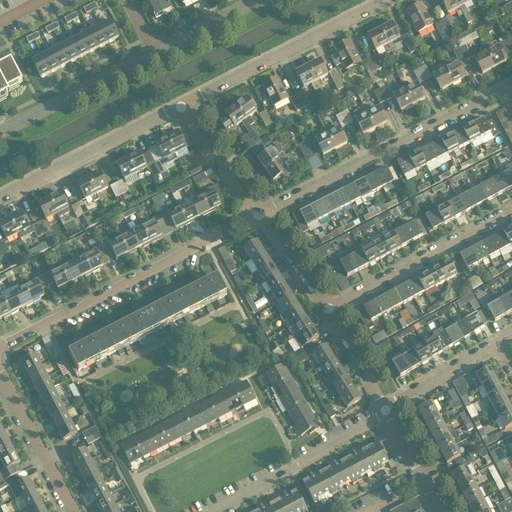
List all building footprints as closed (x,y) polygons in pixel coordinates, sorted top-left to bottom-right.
[(147,0),(158,19),(172,11),(170,6),(168,3),(166,0),(147,0)] [(463,15),(454,0),(439,0),(447,14),(455,10),(458,17),(463,15)] [(454,0),(463,15),(468,13),(464,6),(471,2),(469,0),(454,0)] [(506,13),(511,10),(511,2),(503,8),(499,10),(502,16),(506,14),(506,13)] [(92,12),(97,9),(95,4),(89,6),(92,12)] [(421,5),(407,12),(418,33),(432,26),(421,5)] [(86,15),(92,12),(89,6),(83,9),(86,15)] [(76,13),(74,14),(70,16),(73,22),(78,19),(76,13)] [(67,24),(73,22),(70,16),(64,19),(67,24)] [(441,22),(450,41),(455,39),(452,33),(453,33),(446,19),(441,22)] [(110,22),(100,27),(109,44),(118,39),(110,22)] [(450,41),(441,22),(434,26),(443,45),(450,41)] [(54,32),(59,29),(56,23),(51,26),(54,32)] [(392,24),(379,30),(391,52),(395,50),(392,43),(399,39),(392,24)] [(48,34),(54,32),(51,26),(45,29),(48,34)] [(100,27),(90,32),(99,49),(109,44),(100,27)] [(391,52),(379,30),(368,36),(375,51),(383,48),(386,54),(391,52)] [(90,32),(81,37),(89,54),(99,49),(90,32)] [(34,41),(40,39),(37,33),(32,36),(34,41)] [(26,39),(29,44),(34,41),(32,36),(26,39)] [(81,37),(71,42),(80,59),(89,54),(81,37)] [(410,38),(403,42),(410,55),(410,54),(413,60),(418,58),(415,52),(417,51),(410,38)] [(467,38),(456,43),(459,49),(465,46),(470,44),(467,38)] [(511,53),(505,41),(499,45),(505,56),(511,53)] [(71,42),(61,47),(70,64),(80,59),(71,42)] [(338,55),(331,58),(336,68),(343,64),(345,70),(360,63),(349,42),(335,49),(338,55)] [(456,43),(449,46),(453,53),(459,49),(456,43)] [(459,49),(465,61),(471,58),(465,46),(459,49)] [(483,48),(494,68),(505,63),(498,47),(490,51),(488,46),(483,48)] [(61,47),(52,52),(60,69),(70,64),(61,47)] [(494,68),(483,48),(479,50),(482,56),(474,59),(481,75),(494,68)] [(465,61),(459,49),(453,53),(459,64),(465,61)] [(52,52),(42,57),(50,74),(60,69),(52,52)] [(369,59),(378,78),(384,75),(381,69),(375,56),(369,59)] [(42,57),(32,62),(41,79),(50,74),(42,57)] [(378,78),(369,59),(362,63),(373,84),(376,83),(380,81),(378,78)] [(307,67),(319,89),(321,93),(324,91),(322,88),(323,87),(319,80),(327,76),(319,61),(307,67)] [(0,101),(10,96),(7,92),(23,84),(12,62),(0,68),(0,101)] [(441,65),(452,85),(464,79),(456,64),(449,68),(446,63),(441,65)] [(452,85),(441,65),(437,67),(440,73),(433,77),(440,91),(452,85)] [(425,66),(419,70),(425,82),(432,78),(425,66)] [(319,89),(307,67),(295,73),(303,88),(311,85),(314,92),(319,89)] [(335,69),(328,73),(338,92),(345,88),(335,69)] [(425,82),(419,70),(413,73),(419,85),(425,82)] [(277,79),(263,86),(274,107),(288,100),(277,79)] [(402,85),(412,106),(424,99),(417,85),(409,89),(406,83),(402,85)] [(412,106),(402,85),(397,88),(400,93),(393,97),(400,112),(412,106)] [(385,102),(377,86),(371,89),(374,93),(373,93),(379,105),(385,102)] [(386,87),(385,87),(379,90),(385,102),(392,99),(386,87)] [(303,93),(296,96),(303,109),(309,106),(303,93)] [(246,99),(235,107),(249,127),(250,127),(254,124),(249,117),(256,112),(246,99)] [(295,122),(306,117),(298,101),(287,107),(295,122)] [(249,127),(235,107),(224,114),(228,120),(221,125),(228,135),(236,129),(234,128),(241,123),(249,135),(242,140),(246,144),(257,136),(250,127),(249,127)] [(364,109),(374,130),(386,124),(379,109),(372,112),(369,107),(364,109)] [(374,130),(364,109),(360,111),(359,109),(352,115),(355,121),(362,136),(374,130)] [(498,119),(507,114),(505,109),(495,114),(498,119)] [(340,111),(347,126),(354,122),(348,111),(344,113),(343,110),(340,111)] [(347,126),(340,111),(338,112),(340,115),(335,117),(341,129),(347,126)] [(266,112),(259,115),(266,128),(273,125),(266,112)] [(507,114),(498,119),(500,124),(510,119),(507,114)] [(473,125),(480,139),(491,134),(493,137),(499,134),(492,120),(486,123),(484,119),(473,125)] [(511,123),(510,119),(500,124),(503,129),(511,123)] [(511,123),(503,129),(505,134),(511,130),(511,123)] [(328,127),(324,130),(334,150),(347,144),(339,129),(338,130),(336,125),(329,128),(328,127)] [(473,125),(462,130),(469,145),(480,139),(473,125)] [(334,150),(324,130),(319,132),(322,138),(315,141),(322,156),(334,150)] [(462,130),(451,136),(458,150),(469,145),(462,130)] [(173,134),(166,138),(175,155),(186,149),(178,133),(174,135),(173,134)] [(257,136),(246,144),(250,150),(260,143),(261,142),(257,136)] [(451,136),(440,141),(448,156),(458,150),(451,136)] [(175,155),(166,138),(160,141),(160,143),(156,145),(164,160),(175,155)] [(440,141),(429,147),(437,161),(448,156),(440,141)] [(260,143),(250,150),(254,155),(265,147),(261,142),(260,143)] [(305,146),(311,159),(318,155),(311,143),(305,146)] [(265,171),(285,157),(277,146),(257,160),(265,171)] [(311,159),(305,146),(299,150),(306,162),(311,159)] [(429,147),(419,152),(426,167),(437,161),(429,147)] [(502,153),(506,161),(511,157),(511,155),(509,150),(502,153)] [(426,167),(419,152),(408,158),(415,172),(426,167)] [(159,172),(155,165),(150,154),(144,157),(141,159),(139,153),(135,155),(134,154),(127,157),(135,175),(146,169),(153,175),(159,172)] [(135,175),(127,157),(120,161),(120,163),(116,165),(124,180),(135,175)] [(288,161),(285,157),(265,171),(273,182),(286,172),(281,165),(288,161)] [(415,172),(408,158),(397,163),(404,178),(415,172)] [(161,161),(155,165),(160,176),(167,173),(161,161)] [(468,168),(465,164),(460,167),(454,170),(457,174),(468,168)] [(500,177),(508,191),(511,188),(511,164),(504,169),(506,174),(500,177)] [(200,165),(188,171),(191,177),(203,171),(200,165)] [(375,175),(382,189),(393,183),(386,169),(375,175)] [(472,175),(469,171),(458,176),(461,181),(472,175)] [(96,195),(107,189),(99,174),(95,175),(95,174),(87,178),(96,195)] [(204,174),(192,180),(195,185),(206,179),(204,174)] [(382,189),(375,175),(364,180),(371,195),(382,189)] [(508,191),(500,177),(489,183),(497,197),(508,191)] [(96,195),(87,178),(80,181),(81,183),(77,185),(85,201),(91,198),(94,203),(96,202),(98,206),(101,205),(96,195)] [(181,185),(183,189),(191,185),(189,180),(181,185)] [(199,184),(203,191),(210,187),(206,180),(199,184)] [(364,180),(353,186),(361,200),(371,195),(364,180)] [(122,197),(121,197),(123,200),(129,197),(127,194),(128,193),(122,181),(115,184),(122,197)] [(497,197),(489,183),(479,189),(486,203),(497,197)] [(122,197),(115,184),(110,187),(116,199),(121,197),(122,197)] [(183,189),(181,185),(169,191),(172,195),(183,189)] [(201,196),(210,214),(216,211),(215,209),(227,204),(217,186),(200,194),(201,196)] [(353,186),(343,192),(350,206),(361,200),(353,186)] [(479,189),(468,194),(476,208),(486,203),(479,189)] [(350,206),(343,192),(332,197),(339,211),(350,206)] [(163,201),(166,199),(163,193),(153,198),(161,214),(167,211),(163,201)] [(55,194),(48,198),(57,215),(68,209),(60,194),(56,196),(55,194)] [(468,194),(457,200),(465,214),(476,208),(468,194)] [(196,201),(190,204),(198,218),(202,216),(202,218),(210,214),(201,196),(195,199),(196,201)] [(339,211),(332,197),(321,203),(328,217),(339,211)] [(57,215),(48,198),(41,201),(42,203),(38,205),(46,221),(57,215)] [(198,218),(190,204),(184,207),(184,206),(185,206),(182,200),(176,203),(179,208),(178,208),(187,226),(194,222),(193,221),(198,218)] [(465,214),(457,200),(447,206),(454,220),(465,214)] [(82,201),(76,204),(82,216),(89,229),(95,226),(82,201)] [(328,217),(321,203),(310,208),(318,222),(328,217)] [(82,216),(76,204),(70,207),(77,219),(82,216)] [(406,204),(394,210),(398,218),(404,215),(402,212),(409,209),(406,204)] [(139,206),(133,209),(135,214),(136,216),(142,213),(139,207),(139,206)] [(447,206),(436,212),(443,226),(454,220),(447,206)] [(166,213),(159,216),(165,227),(172,223),(175,230),(179,228),(180,229),(187,226),(178,208),(173,211),(173,212),(168,215),(166,213)] [(318,222),(310,208),(299,214),(300,215),(293,218),(302,235),(309,231),(307,228),(318,222)] [(368,215),(371,219),(382,214),(378,208),(368,213),(369,215),(368,215)] [(135,214),(133,209),(122,215),(124,220),(135,214)] [(443,226),(436,212),(421,220),(429,234),(443,226)] [(15,215),(9,218),(17,235),(29,229),(21,213),(16,216),(15,215)] [(124,220),(122,215),(114,219),(117,224),(124,220)] [(165,227),(159,216),(152,220),(153,222),(148,225),(147,224),(142,226),(151,244),(158,241),(157,239),(161,237),(158,230),(165,227)] [(17,235),(9,218),(2,221),(3,222),(0,223),(0,227),(6,240),(17,235)] [(341,228),(336,231),(338,236),(349,230),(347,226),(344,220),(339,223),(341,228)] [(43,221),(37,224),(43,236),(49,233),(43,221)] [(403,229),(411,243),(427,235),(419,221),(403,229)] [(363,231),(364,233),(375,227),(372,222),(367,224),(361,227),(363,231)] [(43,236),(37,224),(31,227),(37,239),(43,236)] [(151,244),(142,226),(136,229),(137,231),(132,234),(139,249),(143,247),(144,248),(151,244)] [(331,235),(325,237),(328,242),(338,236),(336,231),(333,226),(327,228),(331,235)] [(511,246),(511,228),(503,233),(510,247),(511,246)] [(411,243),(403,229),(392,235),(399,249),(411,243)] [(510,247),(503,233),(492,239),(500,253),(510,247)] [(125,235),(120,238),(129,256),(135,253),(135,251),(139,249),(132,234),(126,237),(125,235)] [(74,239),(76,244),(84,240),(82,235),(74,239)] [(392,235),(382,241),(389,255),(399,249),(392,235)] [(129,256),(120,238),(114,241),(115,242),(109,245),(108,243),(101,246),(107,257),(113,254),(116,260),(121,258),(121,259),(129,256)] [(76,244),(74,239),(63,245),(65,250),(76,244)] [(492,239),(482,244),(489,259),(500,253),(492,239)] [(3,241),(0,242),(0,249),(3,256),(4,256),(11,269),(19,264),(17,260),(16,260),(11,252),(10,253),(3,241)] [(389,255),(382,241),(371,247),(378,261),(389,255)] [(250,261),(264,253),(257,242),(243,250),(250,261)] [(32,257),(49,249),(46,243),(29,251),(32,257)] [(331,250),(328,244),(314,252),(320,260),(328,257),(326,253),(331,250)] [(482,244),(471,250),(479,264),(489,259),(482,244)] [(65,250),(63,245),(52,251),(54,255),(65,250)] [(224,247),(217,251),(230,274),(237,270),(226,252),(232,248),(230,245),(224,249),(224,247)] [(88,254),(83,256),(92,274),(99,271),(99,269),(109,264),(106,257),(107,257),(101,246),(93,250),(95,253),(89,255),(88,254)] [(371,247),(361,252),(368,266),(378,261),(371,247)] [(479,264),(471,250),(460,256),(468,270),(479,264)] [(340,261),(350,257),(347,251),(337,255),(340,261)] [(361,252),(350,258),(357,272),(368,266),(361,252)] [(271,263),(264,253),(250,261),(257,272),(271,263)] [(92,274),(83,256),(77,259),(78,261),(72,264),(80,279),(85,277),(85,278),(92,274)] [(357,272),(350,258),(339,264),(346,278),(357,272)] [(438,268),(446,282),(456,276),(449,262),(438,268)] [(271,263),(257,272),(264,283),(277,274),(271,263)] [(66,265),(61,268),(70,286),(76,283),(75,281),(80,279),(72,264),(67,266),(66,265)] [(496,271),(498,276),(509,270),(506,266),(496,271)] [(498,276),(496,271),(493,267),(488,270),(493,279),(498,276)] [(50,272),(41,276),(47,288),(54,284),(58,290),(62,288),(62,289),(70,286),(61,268),(55,271),(56,272),(51,275),(50,272)] [(438,268),(428,274),(435,288),(446,282),(438,268)] [(16,270),(4,275),(7,280),(18,274),(16,270)] [(277,274),(264,283),(271,294),(284,285),(277,274)] [(435,288),(428,274),(417,279),(425,293),(435,288)] [(29,284),(24,286),(33,304),(40,301),(40,299),(43,298),(41,291),(47,288),(41,276),(34,280),(36,283),(30,285),(29,284)] [(200,287),(187,293),(197,311),(206,306),(210,304),(226,296),(217,278),(204,284),(203,281),(198,284),(200,287)] [(417,279),(406,285),(414,299),(425,293),(417,279)] [(479,279),(469,284),(474,292),(482,288),(483,287),(479,279)] [(284,285),(271,294),(278,304),(291,295),(284,285)] [(406,285),(396,291),(403,305),(414,299),(406,285)] [(33,304),(24,286),(18,289),(17,286),(11,289),(13,294),(21,309),(27,306),(28,307),(33,304)] [(403,305),(396,291),(385,297),(393,311),(403,305)] [(197,311),(187,293),(175,299),(173,296),(169,299),(170,302),(158,308),(167,326),(183,318),(187,316),(197,311)] [(13,294),(8,296),(7,295),(1,298),(11,316),(17,313),(17,311),(21,309),(13,294)] [(475,299),(472,294),(466,297),(461,300),(456,303),(459,308),(469,303),(475,299)] [(298,306),(291,295),(278,304),(284,314),(284,315),(298,306)] [(511,303),(508,296),(498,302),(506,316),(511,312),(511,303)] [(393,311),(385,297),(374,303),(382,317),(393,311)] [(11,316),(1,298),(0,298),(0,320),(3,318),(4,320),(11,316)] [(434,312),(432,307),(431,308),(425,298),(419,301),(423,309),(426,307),(428,310),(426,311),(429,315),(434,312)] [(437,305),(432,307),(434,312),(445,306),(442,301),(437,304),(437,305)] [(506,316),(498,302),(487,309),(495,323),(506,316)] [(382,317),(374,303),(363,309),(364,310),(357,314),(367,331),(374,327),(371,323),(382,317)] [(284,315),(284,314),(280,318),(286,328),(305,317),(298,306),(284,315)] [(141,317),(128,323),(137,341),(147,336),(151,334),(154,333),(156,337),(160,335),(158,331),(167,326),(158,308),(145,314),(144,311),(139,314),(141,317)] [(413,324),(411,319),(410,319),(405,311),(399,314),(402,320),(398,322),(403,330),(408,327),(413,324)] [(482,312),(478,314),(486,326),(489,324),(482,312)] [(424,321),(426,325),(431,322),(432,323),(438,320),(435,315),(424,321)] [(476,315),(466,321),(474,335),(484,329),(476,315)] [(191,324),(187,316),(183,318),(188,326),(191,324)] [(305,317),(286,328),(293,339),(312,328),(305,317)] [(424,321),(413,327),(416,332),(421,329),(421,328),(426,325),(424,321)] [(466,321),(455,327),(464,341),(474,335),(466,321)] [(137,341),(128,323),(116,330),(114,327),(110,329),(111,332),(98,338),(108,356),(137,341)] [(413,327),(403,333),(405,337),(416,331),(416,332),(413,327)] [(464,341),(455,327),(445,333),(453,347),(464,341)] [(300,350),(310,344),(318,338),(312,328),(293,339),(288,343),(294,353),(300,349),(300,350)] [(453,347),(445,333),(434,339),(442,353),(453,347)] [(147,336),(152,345),(156,343),(151,334),(147,336)] [(381,341),(378,335),(372,338),(376,345),(381,341)] [(48,338),(42,341),(46,350),(52,361),(58,357),(48,338)] [(108,356),(98,338),(86,345),(85,342),(80,344),(82,347),(69,354),(78,371),(108,356)] [(434,339),(424,345),(432,359),(442,353),(434,339)] [(300,349),(294,353),(289,356),(292,361),(303,354),(313,348),(310,344),(300,350),(300,349)] [(432,359),(424,345),(413,351),(421,365),(432,359)] [(319,366),(332,357),(326,347),(312,355),(319,366)] [(421,365),(413,351),(403,358),(411,372),(421,365)] [(303,354),(292,361),(296,367),(307,360),(303,354)] [(27,374),(41,367),(36,355),(21,363),(27,374)] [(339,368),(332,357),(319,366),(326,376),(339,368)] [(411,372),(403,358),(392,364),(400,378),(411,372)] [(60,371),(65,369),(62,362),(57,365),(60,371)] [(272,388),(290,378),(283,365),(265,376),(272,388)] [(47,378),(41,367),(27,374),(33,385),(47,378)] [(339,368),(326,376),(333,387),(346,378),(349,376),(345,370),(341,372),(339,368)] [(68,375),(65,369),(60,371),(63,377),(68,375)] [(482,387),(495,380),(489,369),(476,376),(482,387)] [(309,373),(302,377),(305,383),(312,379),(309,373)] [(53,389),(47,378),(33,385),(39,397),(53,389)] [(290,378),(272,388),(279,400),(297,390),(290,378)] [(346,378),(333,387),(340,398),(353,389),(346,378)] [(495,380),(482,387),(487,398),(501,391),(495,380)] [(460,399),(466,396),(458,381),(453,384),(460,399)] [(233,389),(242,408),(255,401),(245,383),(233,389)] [(72,394),(77,391),(73,385),(68,388),(72,394)] [(53,389),(39,397),(45,408),(64,398),(58,386),(53,389)] [(242,408),(233,389),(220,396),(230,414),(242,408)] [(360,400),(353,389),(340,398),(346,409),(360,400)] [(454,406),(460,402),(453,389),(447,393),(454,405),(454,406)] [(304,402),(297,390),(279,400),(286,412),(304,402)] [(77,391),(72,394),(75,400),(80,397),(77,391)] [(501,391),(487,398),(493,409),(507,402),(501,391)] [(325,401),(321,395),(320,396),(316,397),(320,404),(325,401)] [(220,396),(208,402),(217,420),(230,414),(220,396)] [(466,396),(460,399),(466,410),(471,407),(471,406),(472,406),(466,396)] [(64,398),(45,408),(51,419),(65,411),(65,412),(70,409),(64,398)] [(217,420),(208,402),(195,408),(205,427),(217,420)] [(304,402),(286,412),(293,425),(311,414),(304,402)] [(454,406),(454,405),(450,407),(453,413),(462,408),(460,402),(454,406)] [(511,411),(507,402),(493,409),(499,420),(511,413),(511,411)] [(424,422),(438,414),(432,403),(418,410),(424,422)] [(330,405),(323,408),(330,419),(336,416),(330,405)] [(471,407),(466,410),(472,421),(477,418),(471,407)] [(195,408),(183,415),(192,433),(205,427),(195,408)] [(65,411),(51,419),(57,430),(71,423),(65,412),(65,411)] [(511,413),(499,420),(505,431),(511,427),(511,413)] [(320,429),(311,414),(293,425),(300,437),(308,433),(309,435),(320,429)] [(438,414),(424,422),(429,432),(443,425),(438,414)] [(192,433),(183,415),(171,421),(180,439),(192,433)] [(480,422),(477,418),(472,421),(477,431),(482,429),(479,423),(480,422)] [(465,427),(471,424),(468,419),(462,422),(465,427)] [(180,439),(171,421),(158,427),(168,445),(180,439)] [(77,434),(71,423),(57,430),(63,442),(77,434)] [(471,424),(465,427),(468,432),(474,429),(471,424)] [(446,431),(443,425),(429,432),(435,443),(454,433),(452,428),(446,431)] [(85,440),(98,433),(95,427),(82,434),(85,440)] [(158,427),(146,434),(155,452),(168,445),(158,427)] [(482,429),(477,431),(486,447),(504,437),(501,432),(487,439),(485,434),(486,433),(483,429),(482,429)] [(2,430),(0,431),(0,445),(8,441),(2,430)] [(98,433),(85,440),(88,445),(101,439),(98,433)] [(454,433),(435,443),(441,454),(455,446),(455,447),(460,444),(454,433)] [(146,434),(134,440),(143,458),(155,452),(146,434)] [(368,449),(379,471),(382,469),(381,466),(387,463),(383,455),(385,454),(377,439),(373,441),(375,445),(368,449)] [(143,458),(134,440),(121,446),(130,465),(143,458)] [(8,441),(0,445),(0,459),(0,460),(14,453),(8,441)] [(496,466),(507,460),(501,449),(500,449),(497,444),(487,449),(496,466)] [(455,447),(455,446),(441,454),(447,465),(453,461),(456,466),(477,455),(474,450),(467,453),(469,457),(462,461),(455,447)] [(479,454),(485,451),(482,446),(476,449),(479,454)] [(350,458),(345,461),(356,483),(361,481),(359,478),(372,471),(373,474),(379,471),(368,449),(361,452),(359,448),(348,454),(350,458)] [(92,461),(91,461),(86,450),(71,457),(77,469),(92,461)] [(485,451),(479,454),(482,460),(488,457),(485,451)] [(14,453),(0,460),(6,471),(0,473),(0,484),(4,483),(22,473),(18,466),(20,464),(14,453)] [(477,455),(456,466),(459,471),(452,475),(458,487),(472,479),(464,463),(477,456),(477,455)] [(97,458),(91,461),(92,461),(77,469),(83,480),(97,472),(97,473),(103,470),(97,458)] [(330,469),(324,472),(336,494),(337,493),(340,498),(343,497),(340,492),(339,489),(351,482),(353,485),(356,483),(345,461),(340,464),(338,460),(327,465),(330,469)] [(511,470),(507,460),(496,466),(501,477),(511,471),(511,470)] [(494,481),(499,478),(493,467),(488,470),(494,481)] [(115,477),(121,474),(117,468),(112,471),(115,477)] [(336,494),(324,472),(319,475),(316,471),(306,476),(308,481),(303,483),(314,506),(318,503),(317,500),(330,493),(331,496),(336,494)] [(511,471),(501,477),(507,488),(511,484),(511,471)] [(103,484),(97,473),(97,472),(83,480),(89,491),(103,484)] [(121,474),(115,477),(119,483),(124,480),(121,474)] [(499,478),(494,481),(499,491),(499,492),(505,489),(499,478)] [(472,479),(458,487),(463,497),(477,490),(472,479)] [(20,499),(35,491),(29,480),(14,488),(20,499)] [(106,488),(103,484),(89,491),(95,503),(109,495),(112,494),(108,487),(106,488)] [(505,489),(499,492),(504,502),(504,503),(510,499),(505,489)] [(477,490),(463,497),(469,508),(483,500),(477,490)] [(35,491),(20,499),(26,510),(41,503),(35,491)] [(274,503),(278,511),(306,511),(296,492),(290,495),(288,491),(278,497),(280,501),(274,503)] [(109,495),(95,503),(99,511),(103,511),(115,506),(109,495)] [(504,503),(504,502),(497,506),(499,511),(511,511),(511,502),(510,499),(504,503)] [(425,511),(419,500),(395,511),(425,511)] [(483,500),(469,508),(471,511),(487,511),(489,511),(483,500)] [(258,511),(257,511),(278,511),(274,503),(268,506),(266,502),(256,508),(258,511)] [(45,511),(41,503),(26,510),(27,511),(45,511)]
